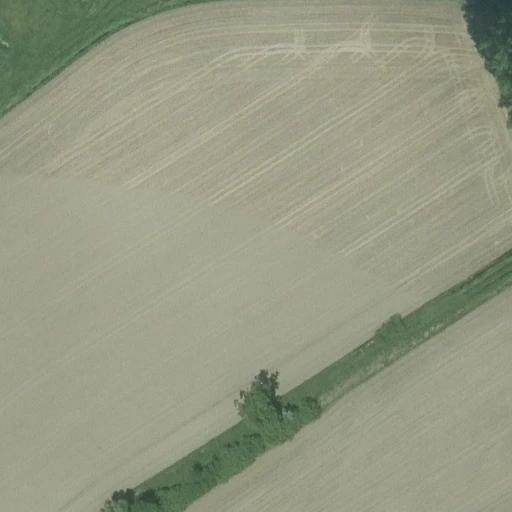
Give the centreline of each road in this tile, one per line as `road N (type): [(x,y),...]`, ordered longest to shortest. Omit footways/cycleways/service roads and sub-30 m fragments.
road 1 (track): [(511,267),(147,511)]
road 2 (track): [(161,0),(82,37),(0,105)]
